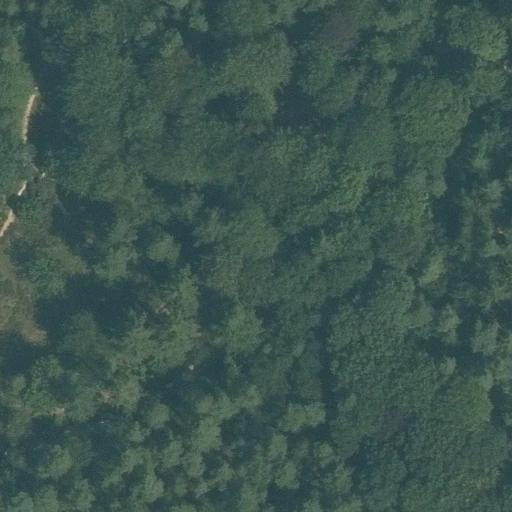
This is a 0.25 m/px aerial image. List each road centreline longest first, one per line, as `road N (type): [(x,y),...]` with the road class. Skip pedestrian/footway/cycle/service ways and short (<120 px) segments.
road 1 (track): [(511,68),(438,149),(394,214),(376,269),(386,333),(473,511)]
road 2 (track): [(0,478),(161,395),(384,233)]
road 3 (track): [(243,0),(305,48),(423,43),(511,58)]
road 4 (track): [(0,24),(30,25),(45,63),(24,124),(25,189),(0,237)]
